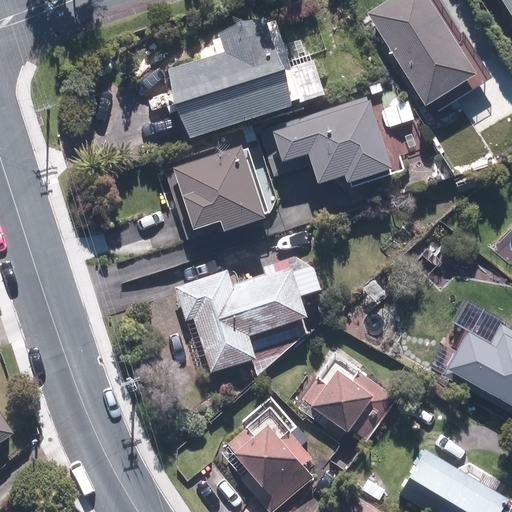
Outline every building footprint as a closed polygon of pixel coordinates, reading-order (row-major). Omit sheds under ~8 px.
[(440,0),(392,0),(373,13),(440,112),(455,102),(468,122),(473,119),(481,131),(511,109),(511,98),(490,66),(487,68),(440,0)] [(174,69),(194,137),(305,104),(304,100),(329,92),(318,55),(294,62),(285,33),(275,36),(269,16),(230,28),(237,50),(174,69)] [(402,168),(377,91),(279,123),(291,160),(318,151),(328,184),(355,175),(357,182),(402,168)] [(256,141),(181,166),(202,229),(232,219),(235,229),(280,214),(256,141)] [(480,219),(464,205),(448,223),(464,237),(480,219)] [(236,267),(180,287),(191,320),(197,318),(216,374),(264,358),(257,335),(316,316),(309,294),(330,287),(331,285),(330,283),(330,281),(330,279),(330,277),(329,275),(328,273),(327,271),(326,269),(325,267),(323,265),(322,264),(320,262),(318,261),(317,260),(315,259),(313,258),(311,257),(308,257),(306,256),(304,256),(302,256),(300,256),(298,256),(295,257),(293,258),(291,258),(289,259),(287,260),(286,262),(284,263),(282,265),(281,266),(280,268),(278,270),(240,283),(236,267)] [(468,318),(447,360),(511,392),(511,323),(507,321),(501,334),(468,318)] [(371,439),(401,397),(369,374),(365,381),(345,366),(330,387),(319,379),(299,407),(329,428),(336,418),(355,432),(357,429),(371,439)] [(0,444),(21,431),(0,399),(0,444)] [(276,511),(277,511),(320,474),(307,460),(316,453),(298,433),(292,438),(278,422),(260,438),(252,428),(233,445),(240,452),(231,461),(276,511)] [(504,511),(511,501),(511,498),(430,446),(401,492),(432,511),(504,511)] [(389,488),(358,467),(350,479),(381,500),(389,488)] [(389,511),(344,484),(327,511),(389,511)]
